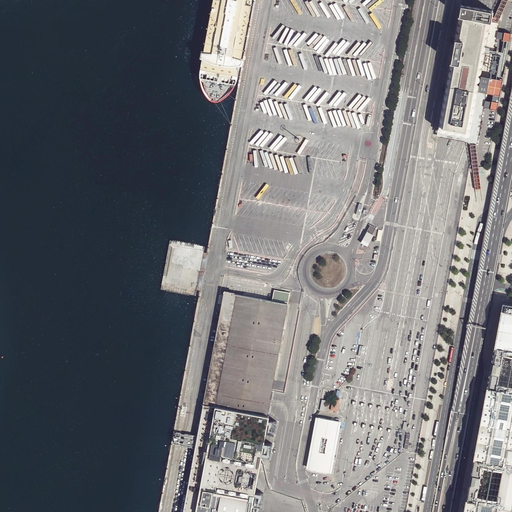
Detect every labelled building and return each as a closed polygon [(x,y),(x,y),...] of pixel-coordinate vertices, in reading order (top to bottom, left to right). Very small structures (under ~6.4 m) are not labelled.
[(484,95),(491,96),(499,98),(502,80),(487,77),(495,38),(503,39),(503,40),(508,41),(509,41),(511,34),(504,32),(504,33),(496,32),(497,23),(507,0),(501,0),(492,22),(490,22),(485,50),(479,80),(469,137),(451,133),(438,131),(437,136),(450,139),(469,143),(475,190),(480,189),(475,144),(482,108),(488,109),(489,104),(482,103),(484,95)] [(463,77),(479,80),(485,50),(490,22),(492,11),(477,8),(461,5),(448,74),(463,77)] [(500,57),(505,58),(508,41),(503,40),(500,57)] [(463,77),(448,74),(438,131),(451,133),(469,137),(479,80),(463,77)] [(488,109),(496,110),(499,98),(491,96),(489,104),(488,109)] [(275,290),(273,301),(289,304),(291,293),(275,290)] [(226,292),(205,403),(266,414),(289,304),(273,301),(226,292)] [(511,304),(502,302),(501,310),(511,311),(511,304)] [(511,511),(511,507),(511,311),(501,310),(496,339),(494,346),(495,346),(488,387),(487,386),(473,458),(474,458),(466,498),(463,511),(511,511)] [(331,412),(337,413),(340,398),(334,397),(331,412)] [(220,405),(205,403),(184,511),(249,511),(252,495),(266,414),(220,405)] [(319,417),(310,468),(330,472),(339,421),(319,417)]
